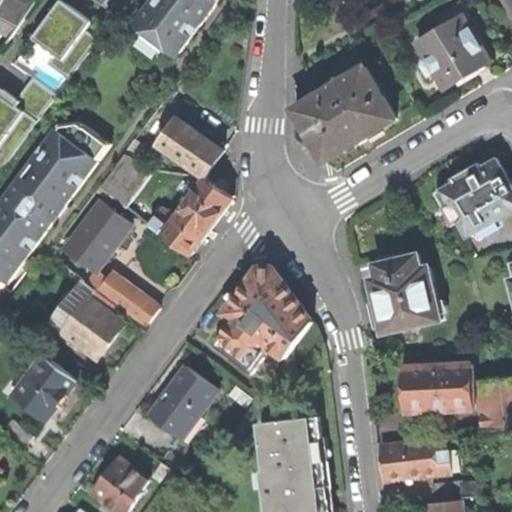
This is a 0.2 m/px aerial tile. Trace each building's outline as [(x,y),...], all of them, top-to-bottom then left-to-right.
[(34,0),(3,0),(0,7),(0,17),(19,28),(36,1),(34,0)] [(136,22),(151,0),(147,0),(66,109),(67,110),(56,125),(58,127),(74,139),(86,123),(113,143),(181,53),(174,54),(137,28),(136,22)] [(60,11),(66,3),(62,0),(61,0),(56,8),(60,11)] [(97,0),(117,14),(127,0),(97,0)] [(151,0),(136,22),(137,28),(174,54),(181,53),(204,23),(201,16),(207,8),(212,1),(219,3),(221,0),(151,0)] [(48,64),(70,79),(87,56),(99,39),(87,29),(92,21),(66,3),(60,11),(56,8),(37,33),(58,49),(55,53),(48,64)] [(418,39),(446,87),(469,74),(492,60),(464,13),(418,39)] [(0,30),(12,37),(19,28),(0,17),(0,30)] [(58,49),(37,33),(34,37),(55,53),(58,49)] [(295,106),(327,158),(362,137),(397,116),(365,64),(295,106)] [(34,78),(19,98),(15,103),(1,94),(0,93),(0,170),(2,172),(26,139),(58,96),(34,78)] [(15,103),(19,98),(0,85),(0,93),(1,94),(15,103)] [(207,177),(226,149),(199,131),(179,116),(160,143),(207,177)] [(0,275),(10,283),(67,206),(113,143),(86,123),(74,139),(58,127),(36,156),(40,159),(24,182),(19,179),(0,204),(0,275)] [(129,205),(152,174),(126,154),(103,186),(129,205)] [(450,205),(468,236),(511,211),(511,180),(511,179),(498,155),(482,164),(479,159),(450,176),(453,181),(436,190),(446,207),(450,205)] [(36,156),(19,179),(24,182),(40,159),(36,156)] [(178,217),(165,208),(178,191),(153,173),(152,174),(129,205),(167,233),(178,217)] [(178,217),(206,237),(235,197),(221,187),(207,177),(178,217)] [(69,248),(99,270),(120,242),(133,224),(103,202),(69,248)] [(178,217),(167,233),(194,253),(206,237),(178,217)] [(378,302),(385,331),(443,317),(430,265),(423,266),(419,252),(376,263),(379,276),(372,277),(378,302)] [(275,346),(289,357),(316,321),(292,290),(275,268),(262,268),(228,312),(238,320),(254,331),(275,346)] [(102,288),(149,323),(162,306),(115,271),(102,288)] [(0,296),(10,283),(0,275),(0,296)] [(59,311),(69,318),(74,322),(92,297),(97,291),(98,290),(83,279),(59,311)] [(119,308),(97,291),(92,297),(114,314),(119,308)] [(61,328),(100,357),(114,339),(126,323),(114,314),(92,297),(74,322),(69,318),(61,328)] [(218,348),(223,352),(236,334),(247,341),(254,331),(238,320),(228,334),(218,348)] [(255,374),(275,346),(254,331),(247,341),(236,334),(223,352),(255,374)] [(16,394),(49,418),(63,399),(79,379),(47,355),(39,367),(33,363),(29,368),(34,372),(16,394)] [(406,410),(474,408),(473,363),(405,365),(406,388),(406,410)] [(152,415),(184,439),(220,389),(189,366),(172,388),(161,403),(152,415)] [(511,375),(479,380),(485,430),(511,427),(511,375)] [(155,398),(161,403),(172,388),(166,384),(161,390),(155,398)] [(332,511),(330,488),(322,416),(263,423),(269,470),(265,471),(270,511),(332,511)] [(4,434),(25,450),(36,436),(14,420),(4,434)] [(384,462),(386,480),(439,473),(436,450),(435,436),(382,442),(384,462)] [(436,450),(439,473),(453,472),(450,448),(436,450)] [(95,494),(119,511),(130,511),(153,480),(121,457),(109,475),(95,494)] [(432,483),(434,499),(463,496),(461,483),(461,480),(432,483)] [(478,481),(461,483),(463,496),(480,494),(478,481)] [(435,511),(464,511),(463,499),(434,502),(435,511)]
